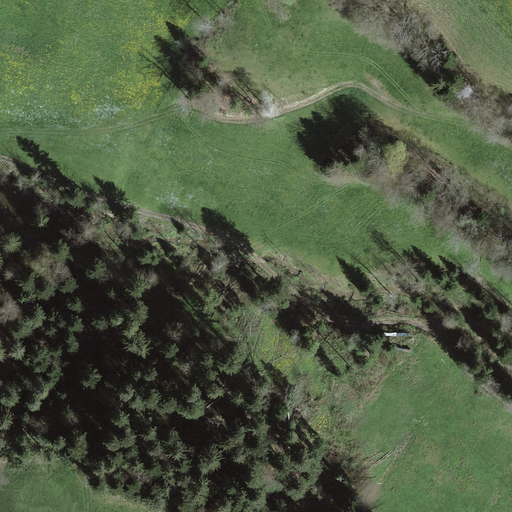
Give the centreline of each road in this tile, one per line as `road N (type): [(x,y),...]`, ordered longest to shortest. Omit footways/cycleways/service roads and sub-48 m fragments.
road 1 (track): [(511,409),(417,325),(335,321),(228,239),(0,156)]
road 2 (track): [(511,148),(352,84),(239,120),(185,109),(103,130),(0,131)]
